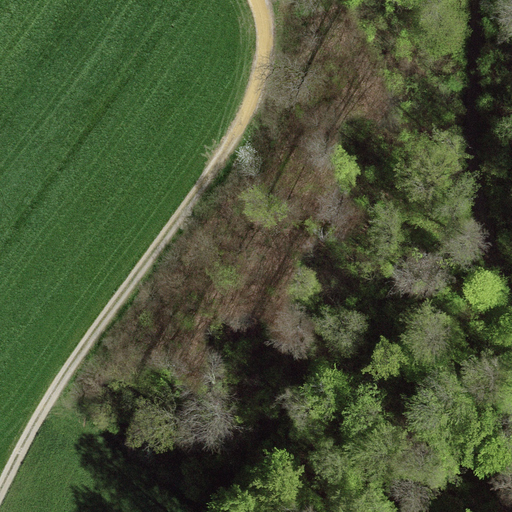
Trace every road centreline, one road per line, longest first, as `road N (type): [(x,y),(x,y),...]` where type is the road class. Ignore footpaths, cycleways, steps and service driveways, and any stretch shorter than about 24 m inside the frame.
road 1 (track): [(27,511),(184,254),(278,77),(271,0)]
road 2 (track): [(473,0),(473,188),(511,288)]
